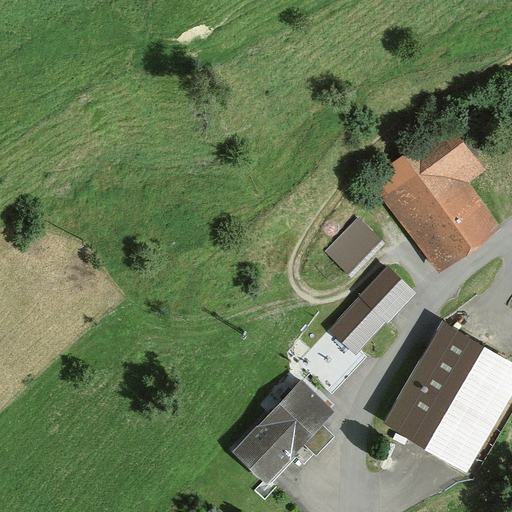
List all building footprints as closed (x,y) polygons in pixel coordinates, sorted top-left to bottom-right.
[(496,171),(467,131),(389,188),(448,269),(511,224),(481,182),(496,171)] [(386,245),(362,224),(337,253),(360,274),(386,245)] [(424,290),(397,266),(341,326),(368,351),(424,290)] [(511,401),(511,366),(441,326),(383,428),(469,477),(511,401)] [(347,411),(312,379),(247,449),(282,481),(347,411)]
